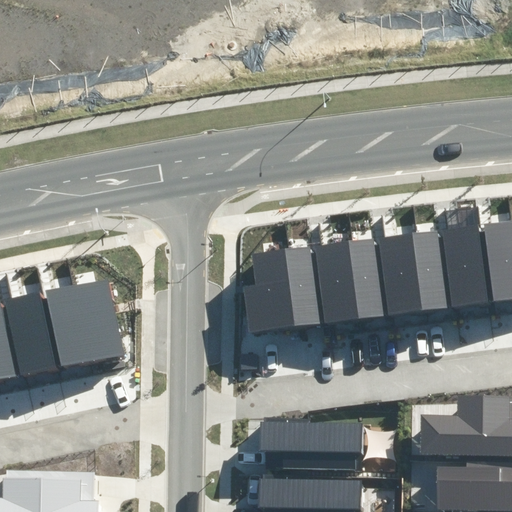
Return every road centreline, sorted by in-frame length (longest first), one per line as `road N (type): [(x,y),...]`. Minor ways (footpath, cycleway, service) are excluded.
road 1 (unclassified): [(174,162),(511,106)]
road 2 (residential): [(185,405),(511,366)]
road 3 (residential): [(174,162),(185,210),(185,405)]
road 4 (residential): [(0,447),(185,405)]
road 5 (unclassified): [(0,201),(174,162)]
